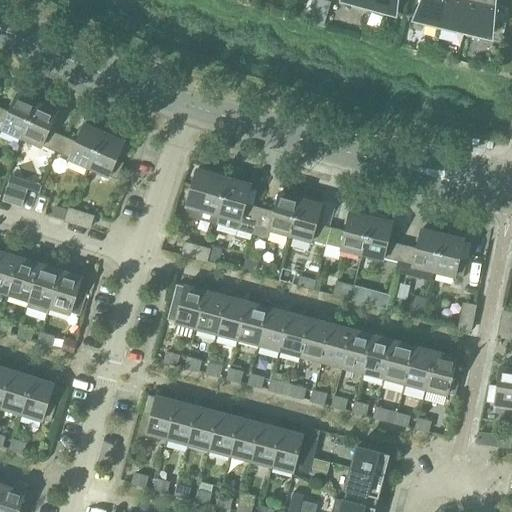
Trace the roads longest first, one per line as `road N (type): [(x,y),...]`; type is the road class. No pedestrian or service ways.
road 1 (tertiary): [(511,195),(318,149),(186,105)]
road 2 (residential): [(72,511),(140,256)]
road 3 (tertiary): [(186,105),(0,31)]
road 4 (residential): [(140,256),(186,105)]
road 5 (residential): [(0,215),(140,256)]
road 6 (residential): [(480,511),(460,460),(415,498),(412,511)]
